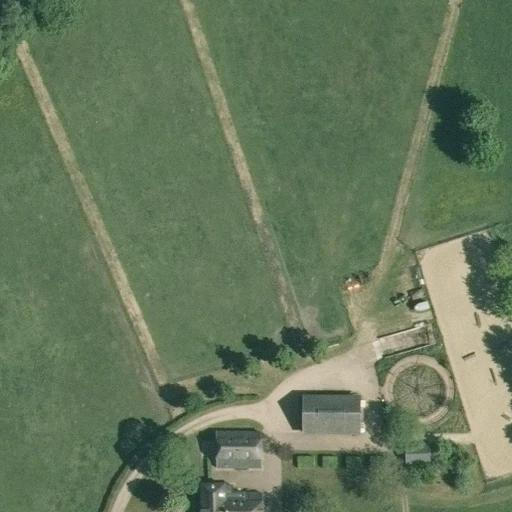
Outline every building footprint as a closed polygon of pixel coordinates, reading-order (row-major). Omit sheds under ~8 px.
[(383,337),(387,354),(409,349),(405,332),(383,337)] [(419,374),(426,392),(415,396),(422,416),(455,405),(442,366),(419,374)] [(303,436),(361,437),(362,397),(303,396),(303,436)] [(216,469),(261,470),(261,431),(216,431),(216,469)] [(405,444),(406,468),(430,466),(429,443),(405,444)] [(202,485),(201,511),(260,511),(260,493),(245,493),(245,499),(225,499),(225,485),(202,485)]
